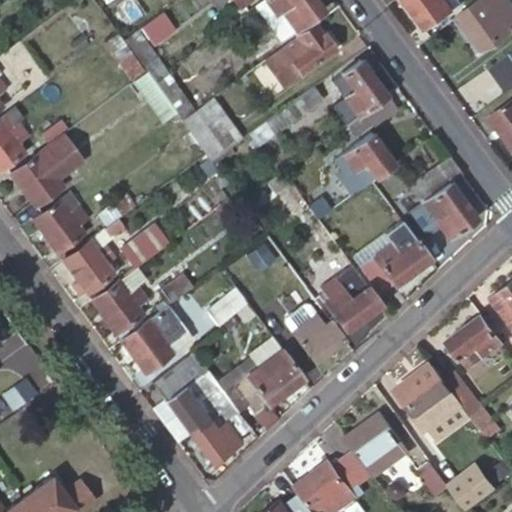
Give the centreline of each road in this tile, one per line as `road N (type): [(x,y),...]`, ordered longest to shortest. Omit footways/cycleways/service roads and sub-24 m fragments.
road 1 (residential): [(203,511),(511,225)]
road 2 (residential): [(188,511),(0,256)]
road 3 (residential): [(360,0),(511,206)]
